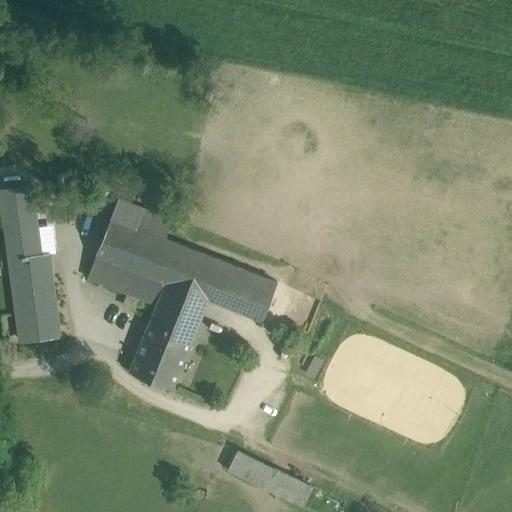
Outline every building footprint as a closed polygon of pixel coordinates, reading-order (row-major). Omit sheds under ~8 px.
[(1,188),(6,229),(37,224),(31,185),(1,188)] [(118,201),(112,217),(137,227),(143,211),(118,201)] [(137,227),(112,217),(88,276),(128,292),(141,297),(159,304),(130,371),(173,388),(209,299),(263,319),(278,283),(137,227)] [(56,223),(37,224),(40,255),(50,253),(60,252),(56,223)] [(6,229),(21,340),(60,335),(50,253),(40,255),(37,224),(6,229)] [(141,297),(128,292),(123,304),(135,309),(141,297)] [(307,506),(313,489),(230,452),(224,468),(307,506)]
